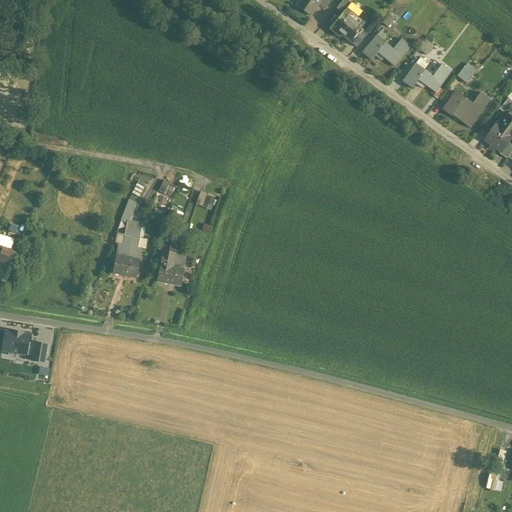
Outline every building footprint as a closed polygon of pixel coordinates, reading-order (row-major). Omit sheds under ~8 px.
[(300,0),(296,6),(311,16),(319,5),(322,0),(300,0)] [(331,0),(322,0),(319,5),(325,9),(331,0)] [(346,0),(343,0),(336,9),(343,14),(344,12),(344,13),(351,4),(346,0)] [(362,13),(351,4),(344,13),(354,21),(357,18),(362,13)] [(344,13),(344,12),(343,14),(329,30),(335,34),(337,32),(350,43),(358,34),(357,33),(359,31),(361,28),(365,24),(357,18),(354,21),(344,13)] [(395,20),(386,12),(379,21),(388,28),(395,20)] [(368,34),(361,28),(359,31),(365,37),(368,34)] [(358,34),(350,43),(357,48),(366,37),(365,37),(359,31),(357,33),(358,34)] [(393,50),(377,37),(362,55),(370,61),(376,54),(393,67),(409,47),(401,40),(393,50)] [(424,40),(417,49),(426,56),(433,47),(428,43),(424,40)] [(21,72),(21,78),(34,78),(35,60),(30,60),(29,73),(21,72)] [(476,72),(467,64),(464,67),(473,75),(476,72)] [(415,65),(402,83),(411,90),(417,82),(434,93),(449,73),(440,66),(432,77),(415,65)] [(464,67),(457,76),(466,84),(473,75),(464,67)] [(439,88),(433,96),(438,99),(443,91),(439,88)] [(473,105),(455,93),(442,111),(451,118),(452,116),(468,127),(470,128),(489,100),(480,94),(473,105)] [(511,95),(499,110),(504,114),(511,103),(511,95)] [(511,118),(506,114),(501,120),(499,119),(497,123),(511,134),(511,118)] [(511,137),(511,134),(497,123),(484,140),(501,152),(508,143),(511,137)] [(511,150),(511,145),(508,143),(501,152),(500,154),(507,159),(508,157),(511,150)] [(45,158),(38,157),(37,164),(44,165),(45,158)] [(164,181),(158,192),(164,194),(166,189),(169,183),(164,181)] [(189,194),(180,191),(178,197),(187,200),(189,194)] [(219,199),(210,196),(208,202),(217,205),(219,199)] [(135,222),(127,221),(124,235),(132,237),(135,222)] [(142,223),(135,222),(132,237),(140,238),(142,223)] [(160,237),(165,238),(169,225),(164,223),(160,237)] [(19,226),(13,224),(11,230),(16,232),(19,226)] [(203,233),(199,245),(203,246),(207,234),(203,233)] [(124,235),(119,234),(116,243),(117,243),(117,245),(118,245),(122,246),(124,236),(124,235)] [(132,237),(124,235),(124,236),(122,246),(130,247),(132,237)] [(140,238),(132,237),(130,247),(138,249),(140,238)] [(165,238),(160,237),(156,247),(162,249),(165,238)] [(145,239),(140,238),(138,249),(142,250),(142,248),(145,249),(147,239),(146,239),(146,238),(145,238),(145,239)] [(122,246),(118,245),(113,273),(124,276),(130,247),(122,246)] [(138,249),(130,247),(124,276),(136,278),(142,250),(138,249)] [(16,253),(3,248),(0,254),(0,261),(10,266),(16,253)] [(169,254),(163,252),(160,265),(165,266),(165,264),(166,264),(167,264),(169,254)] [(175,255),(169,254),(167,264),(173,265),(175,255)] [(181,256),(175,255),(173,265),(180,267),(183,267),(185,257),(181,256)] [(165,266),(160,265),(157,282),(169,284),(173,265),(167,264),(166,264),(165,264),(165,266)] [(180,267),(173,265),(169,284),(181,286),(184,269),(180,268),(180,267)] [(28,334),(13,331),(10,349),(25,351),(28,334)] [(42,336),(28,334),(25,351),(25,355),(38,357),(41,338),(42,336)] [(505,473),(491,470),(487,488),(501,491),(505,473)]
